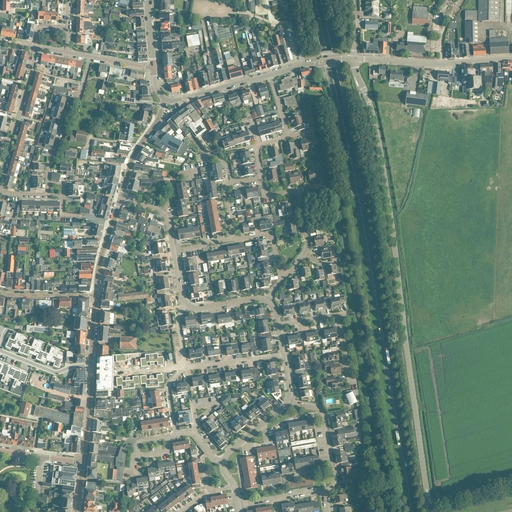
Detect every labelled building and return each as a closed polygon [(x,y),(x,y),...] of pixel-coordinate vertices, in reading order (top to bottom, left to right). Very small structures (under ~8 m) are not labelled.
[(170,12),(169,0),(159,0),(160,12),(170,12)] [(378,1),(376,1),(365,0),(365,8),(365,9),(366,10),(367,10),(367,17),(378,17),(378,10),(377,10),(378,7),(378,1)] [(498,0),(478,0),(478,22),(498,22),(498,0)] [(84,7),(84,2),(78,1),(77,9),(84,9),(89,9),(94,9),(93,9),(93,6),(90,6),(90,5),(87,5),(87,7),(84,7)] [(429,9),(418,8),(413,7),(412,24),(427,26),(429,9)] [(465,11),(465,21),(477,22),(477,11),(465,11)] [(173,17),(173,16),(170,17),(169,13),(160,13),(160,14),(159,14),(159,20),(164,19),(164,22),(169,22),(169,23),(172,23),(173,22),(173,20),(174,19),(173,17)] [(141,28),(145,28),(144,19),(133,20),(126,19),(123,18),(123,21),(126,21),(126,23),(131,24),(135,23),(135,24),(134,24),(134,31),(136,31),(141,31),(141,28)] [(87,27),(97,27),(92,26),(92,24),(92,23),(83,23),(84,19),(77,19),(77,26),(83,27),(87,27)] [(194,21),(188,21),(188,26),(192,26),(192,30),(201,29),(200,23),(194,24),(194,21)] [(1,36),(8,37),(11,23),(11,22),(10,22),(9,28),(5,27),(5,28),(2,27),(1,36)] [(223,26),(217,28),(216,22),(220,42),(232,39),(229,27),(223,29),(223,26)] [(365,30),(377,30),(378,22),(365,22),(365,30)] [(465,23),(465,34),(465,39),(469,39),(469,44),(477,43),(477,22),(465,23)] [(11,23),(8,37),(15,39),(16,32),(13,32),(14,23),(11,23)] [(163,35),(169,35),(169,32),(170,32),(169,25),(171,25),(171,26),(174,26),(174,25),(176,25),(176,24),(169,23),(161,24),(161,28),(160,28),(161,33),(163,32),(163,35)] [(28,29),(27,35),(25,35),(25,33),(24,31),(20,31),(18,31),(18,34),(17,39),(32,42),(34,30),(33,30),(34,25),(29,24),(28,29)] [(413,33),(408,33),(407,41),(402,40),(402,44),(397,44),(396,51),(406,51),(406,52),(425,54),(425,49),(426,37),(413,36),(413,33)] [(169,35),(163,35),(161,35),(162,43),(171,42),(171,37),(175,36),(175,38),(182,37),(181,34),(169,35)] [(186,37),(188,48),(193,47),(200,46),(198,35),(191,36),(186,37)] [(93,39),(93,37),(93,36),(85,36),(85,37),(77,37),(77,44),(85,44),(85,40),(89,40),(89,38),(93,39)] [(287,38),(280,40),(282,48),(281,48),(282,55),(283,55),(284,58),(285,64),(294,61),(287,38)] [(378,43),(378,44),(380,45),(380,49),(380,55),(385,55),(386,55),(386,44),(387,44),(387,39),(383,38),(383,39),(378,39),(378,40),(378,43)] [(495,39),(489,39),(490,50),(490,55),(508,54),(508,49),(508,38),(503,38),(502,39),(495,39)] [(184,52),(183,42),(162,44),(163,54),(168,54),(168,51),(172,51),(172,50),(178,49),(179,53),(184,52)] [(258,67),(260,71),(267,69),(266,65),(264,60),(262,60),(261,57),(259,57),(258,53),(260,53),(261,52),(258,42),(254,43),(255,46),(259,61),(259,63),(259,67),(258,67)] [(458,43),(458,49),(458,50),(461,49),(461,51),(463,51),(463,53),(463,58),(469,57),(469,52),(468,44),(466,44),(466,42),(458,43)] [(369,43),(364,44),(364,54),(379,55),(379,49),(380,49),(380,45),(378,44),(369,44),(369,43)] [(486,55),(485,45),(477,46),(473,47),(473,56),(486,55)] [(459,55),(458,50),(458,49),(454,50),(454,46),(447,46),(448,59),(454,59),(454,56),(459,55),(459,58),(459,55)] [(275,56),(278,66),(283,64),(280,56),(279,56),(277,48),(273,49),(275,56)] [(0,55),(0,65),(2,66),(3,62),(2,61),(4,56),(7,57),(8,50),(1,49),(0,55)] [(254,64),(253,64),(255,73),(259,72),(258,67),(256,63),(257,63),(256,58),(255,52),(255,49),(251,50),(254,64)] [(227,81),(226,77),(224,70),(222,70),(221,69),(220,70),(219,66),(222,65),(219,51),(213,52),(219,78),(220,83),(227,81)] [(18,58),(21,59),(27,61),(29,54),(23,52),(20,52),(18,58)] [(243,76),(241,72),(240,68),(234,69),(230,54),(225,56),(228,69),(229,75),(230,80),(243,76)] [(278,66),(275,56),(274,56),(273,55),(272,54),(271,55),(270,55),(269,57),(269,58),(268,58),(266,59),(268,64),(269,69),(278,66)] [(17,61),(16,64),(19,65),(25,67),(27,61),(21,59),(18,58),(17,61)] [(255,73),(253,64),(252,60),(248,62),(249,67),(243,69),(245,76),(255,73)] [(76,61),(74,75),(73,79),(76,80),(78,68),(82,69),(83,63),(76,61)] [(502,64),(502,69),(504,69),(504,71),(505,72),(506,73),(507,73),(508,72),(509,71),(511,71),(511,61),(507,61),(507,64),(502,64)] [(16,64),(14,71),(24,74),(25,67),(19,65),(16,64)] [(503,77),(503,70),(500,70),(500,64),(495,64),(495,73),(496,73),(496,79),(498,79),(497,87),(502,87),(503,78),(503,77)] [(213,81),(214,85),(220,83),(219,79),(218,73),(215,74),(213,65),(209,66),(211,75),(213,81)] [(492,65),(480,65),(480,66),(480,70),(480,72),(485,72),(485,76),(484,76),(485,85),(492,85),(493,74),(493,71),(493,70),(492,65)] [(107,67),(100,66),(98,77),(101,78),(101,77),(104,77),(105,73),(106,74),(107,67)] [(210,86),(214,85),(213,81),(211,75),(209,66),(206,67),(209,81),(210,86)] [(381,80),(387,81),(387,75),(385,75),(385,68),(379,68),(378,74),(382,75),(382,77),(381,77),(381,80)] [(8,69),(7,71),(10,72),(11,73),(11,74),(17,75),(15,79),(17,79),(22,80),(24,74),(14,71),(11,70),(8,69)] [(312,72),(311,69),(309,69),(308,69),(300,71),(302,78),(310,75),(309,73),(312,72)] [(145,73),(127,70),(126,77),(127,77),(127,78),(134,79),(144,80),(145,73)] [(202,88),(209,87),(205,71),(199,73),(202,88)] [(409,85),(410,77),(405,77),(405,78),(403,78),(403,72),(391,71),(390,82),(402,83),(403,83),(404,83),(404,84),(409,85)] [(444,82),(444,80),(448,81),(448,82),(452,82),(452,80),(452,75),(449,75),(449,73),(438,72),(437,77),(437,80),(440,80),(439,82),(444,82)] [(37,73),(35,80),(46,83),(48,79),(42,78),(43,75),(37,73)] [(172,73),(164,74),(165,80),(166,80),(167,84),(172,83),(172,80),(170,80),(170,79),(172,79),(175,79),(174,73),(172,73)] [(191,82),(194,92),(199,90),(197,79),(194,80),(193,75),(190,76),(189,73),(191,80),(191,82)] [(298,91),(298,89),(297,84),(294,85),(291,77),(284,79),(284,80),(281,81),(282,84),(281,84),(282,85),(279,85),(281,91),(287,89),(287,90),(290,89),(294,88),(295,92),(298,91)] [(481,89),(481,82),(480,77),(467,78),(468,83),(468,90),(481,89)] [(53,85),(46,83),(35,80),(33,86),(39,88),(40,85),(48,87),(52,88),(53,85)] [(104,91),(107,82),(102,80),(99,90),(104,91)] [(193,92),(194,92),(191,82),(185,84),(187,93),(188,93),(190,93),(190,92),(191,92),(193,92)] [(426,93),(439,95),(441,85),(441,84),(428,82),(427,86),(427,89),(426,93)] [(1,85),(0,87),(0,88),(3,89),(12,92),(18,94),(20,87),(15,86),(13,85),(13,89),(1,85)] [(181,89),(180,85),(170,87),(172,93),(179,91),(178,89),(181,89)] [(38,91),(39,88),(33,86),(31,93),(44,96),(45,93),(38,91)] [(258,88),(259,93),(261,98),(265,97),(266,99),(269,98),(265,86),(258,88)] [(252,102),(250,95),(249,91),(242,93),(243,98),(242,99),(243,102),(248,100),(249,103),(252,102)] [(298,95),(298,94),(298,91),(295,92),(291,93),(291,96),(283,99),(286,106),(287,106),(288,109),(287,109),(288,109),(291,108),(291,109),(292,108),(297,106),(296,103),(295,100),(296,100),(294,96),(298,95)] [(16,100),(18,94),(12,92),(10,99),(16,100)] [(428,95),(417,93),(407,92),(405,104),(426,107),(428,95)] [(45,97),(44,96),(31,93),(29,100),(35,101),(37,98),(39,99),(44,100),(45,97)] [(239,97),(238,97),(237,97),(236,93),(233,94),(233,95),(228,97),(229,99),(226,100),(227,105),(230,104),(231,105),(232,106),(236,104),(236,105),(241,103),(239,97)] [(55,102),(57,102),(65,105),(66,99),(65,99),(66,96),(60,94),(59,97),(58,97),(56,97),(55,102)] [(213,97),(214,105),(225,102),(222,94),(213,96),(213,97)] [(214,105),(213,97),(213,96),(201,100),(206,110),(209,109),(208,108),(214,106),(214,105)] [(16,100),(10,99),(9,102),(0,99),(0,102),(6,105),(14,107),(16,100)] [(35,105),(35,101),(29,100),(27,106),(34,108),(36,109),(39,109),(45,111),(46,108),(35,105)] [(212,124),(206,110),(201,100),(195,103),(192,104),(191,104),(197,112),(200,110),(204,116),(202,118),(205,122),(203,123),(212,138),(217,134),(216,133),(213,126),(212,124)] [(136,107),(136,104),(131,103),(130,106),(128,105),(127,109),(135,111),(143,112),(152,112),(152,110),(152,109),(152,108),(152,106),(146,106),(143,106),(143,108),(136,107)] [(177,114),(184,123),(188,128),(189,126),(197,136),(201,133),(206,130),(204,127),(203,124),(202,122),(203,121),(190,104),(177,114)] [(14,107),(6,105),(5,108),(7,109),(6,112),(7,112),(12,114),(14,107)] [(34,108),(27,106),(26,113),(30,114),(32,114),(33,111),(35,112),(38,113),(39,109),(36,109),(34,108)] [(264,116),(264,113),(261,106),(255,108),(258,117),(264,116)] [(264,116),(277,112),(275,107),(273,107),(274,110),(264,113),(264,116)] [(147,115),(148,115),(148,114),(141,112),(139,122),(146,123),(147,117),(147,115)] [(291,119),(290,119),(292,124),(293,124),(294,128),(297,127),(299,131),(305,129),(304,125),(302,125),(300,121),(299,116),(301,116),(299,112),(297,113),(292,114),(293,118),(291,118),(291,119)] [(60,120),(62,115),(54,113),(52,121),(58,123),(59,120),(60,120)] [(182,125),(184,123),(177,114),(171,119),(180,129),(181,129),(187,137),(186,138),(188,139),(187,140),(189,143),(193,140),(188,135),(190,133),(184,126),(184,127),(182,125)] [(279,123),(276,123),(274,118),(277,117),(276,114),(272,116),(271,116),(272,118),(272,119),(272,118),(274,124),(276,133),(281,131),(279,123)] [(176,132),(180,129),(171,119),(167,122),(168,123),(167,123),(176,132)] [(21,129),(27,131),(29,125),(32,125),(33,122),(27,120),(26,123),(23,122),(21,129)] [(47,129),(49,129),(57,132),(59,126),(58,126),(58,123),(52,121),(50,120),(47,129)] [(159,131),(167,135),(172,130),(166,123),(162,127),(159,131)] [(120,136),(132,138),(134,126),(126,124),(125,133),(120,132),(120,135),(120,136)] [(265,124),(263,125),(263,127),(266,136),(271,134),(268,126),(265,126),(265,124)] [(25,138),(27,131),(21,129),(19,136),(25,138)] [(167,135),(159,131),(156,134),(155,135),(151,140),(155,143),(154,145),(158,148),(157,150),(164,152),(168,147),(170,148),(168,153),(187,157),(191,148),(187,146),(188,146),(184,143),(183,144),(182,143),(183,143),(171,137),(167,135)] [(78,132),(77,134),(72,133),(71,138),(70,141),(86,144),(88,134),(78,132)] [(120,136),(120,135),(118,135),(117,140),(119,141),(132,143),(132,138),(120,136)] [(23,144),(25,138),(19,136),(17,142),(23,144)] [(230,148),(227,140),(227,137),(220,139),(222,144),(223,143),(224,150),(230,148)] [(314,149),(313,143),(312,138),(308,139),(309,140),(301,141),(303,150),(310,149),(310,150),(314,149)] [(53,147),(54,142),(46,140),(45,145),(44,148),(51,150),(51,147),(53,147)] [(22,151),(23,144),(17,142),(15,149),(22,151)] [(285,145),(286,150),(287,155),(293,154),(293,159),(300,158),(299,155),(298,151),(295,151),(293,143),(285,145)] [(130,152),(130,151),(133,147),(127,146),(113,144),(113,147),(117,147),(120,147),(120,150),(130,152)] [(103,147),(102,152),(113,153),(113,154),(114,154),(122,155),(127,156),(128,156),(130,152),(120,150),(118,150),(118,152),(114,152),(114,151),(110,150),(110,148),(103,147)] [(164,152),(157,150),(157,151),(156,154),(150,150),(149,151),(145,148),(141,154),(146,157),(151,159),(153,159),(154,157),(157,158),(158,157),(165,159),(167,153),(168,153),(164,152)] [(275,159),(276,162),(283,161),(282,154),(278,155),(277,148),(271,149),(271,150),(270,150),(271,152),(272,152),(273,159),(275,159)] [(21,154),(22,151),(15,149),(13,155),(25,159),(26,156),(21,154)] [(238,160),(241,160),(250,158),(249,153),(247,153),(246,150),(239,151),(240,156),(237,156),(238,160)] [(92,151),(91,157),(102,158),(101,162),(118,164),(121,164),(124,164),(126,159),(121,158),(113,157),(114,154),(113,154),(113,153),(102,152),(92,151)] [(158,161),(153,159),(151,159),(146,157),(141,154),(137,160),(141,163),(145,165),(148,160),(151,162),(158,163),(158,161)] [(27,160),(27,159),(25,159),(13,155),(11,162),(18,164),(19,161),(24,162),(24,161),(25,161),(26,161),(27,160)] [(240,169),(249,167),(248,164),(251,164),(250,158),(241,160),(242,165),(241,165),(242,168),(240,168),(240,169)] [(16,170),(18,164),(11,162),(9,169),(16,170)] [(38,165),(38,162),(32,162),(32,165),(35,165),(34,171),(44,171),(44,166),(38,165)] [(74,176),(74,170),(71,170),(72,166),(68,165),(67,164),(66,164),(65,165),(61,165),(60,171),(67,172),(67,175),(74,176)] [(110,178),(119,178),(120,174),(119,174),(120,169),(120,168),(115,168),(112,167),(112,166),(105,165),(104,169),(106,170),(105,176),(110,177),(110,178)] [(249,167),(240,169),(241,177),(253,175),(252,169),(249,170),(249,167)] [(268,171),(269,181),(277,180),(275,170),(277,170),(277,167),(269,168),(269,171),(268,171)] [(322,175),(321,170),(320,167),(315,168),(315,171),(308,173),(309,175),(310,180),(319,179),(318,176),(322,175)] [(21,172),(19,171),(16,170),(9,169),(8,175),(14,177),(15,174),(18,175),(18,174),(20,175),(21,172)] [(303,182),(302,177),(301,172),(289,174),(291,184),(295,184),(295,183),(303,182)] [(33,184),(43,184),(43,179),(37,178),(37,175),(31,175),(31,178),(34,178),(33,184)] [(105,176),(100,176),(100,180),(104,180),(104,184),(107,184),(107,185),(117,186),(119,178),(110,178),(110,177),(105,176)] [(15,179),(7,177),(4,187),(11,189),(15,190),(16,185),(15,184),(17,179),(15,179)] [(130,180),(127,190),(137,193),(140,182),(130,180)] [(69,186),(69,191),(78,191),(78,192),(83,192),(84,192),(84,187),(85,187),(85,183),(80,183),(75,183),(75,186),(69,186)] [(42,190),(43,184),(33,184),(33,189),(30,189),(30,192),(36,193),(36,189),(42,190)] [(107,185),(107,184),(104,184),(103,184),(103,187),(103,188),(108,188),(106,192),(106,195),(114,196),(116,190),(117,186),(107,185)] [(253,198),(253,202),(259,201),(258,198),(261,198),(260,191),(257,191),(257,188),(251,189),(253,198)] [(248,199),(253,198),(251,189),(246,190),(246,193),(243,194),(245,201),(248,200),(248,199)] [(78,192),(78,191),(69,191),(68,197),(75,197),(74,200),(79,200),(80,200),(81,197),(81,195),(82,195),(83,194),(83,193),(83,192),(78,192)] [(245,201),(243,194),(240,194),(240,191),(234,192),(236,201),(237,204),(240,204),(239,202),(245,201)] [(97,204),(111,207),(113,199),(104,197),(103,199),(98,198),(99,195),(96,195),(93,195),(87,194),(86,200),(97,201),(97,204)] [(288,205),(288,201),(279,203),(279,208),(280,210),(282,209),(283,215),(287,214),(287,216),(288,215),(293,214),(292,210),(291,210),(290,204),(288,205)] [(0,203),(0,209),(7,211),(8,205),(0,203)] [(110,213),(111,207),(97,204),(96,205),(96,207),(99,208),(100,206),(101,206),(100,211),(110,213)] [(108,221),(110,213),(100,211),(99,215),(100,216),(99,218),(108,221)] [(132,214),(121,211),(119,219),(127,221),(129,217),(131,218),(132,214)] [(266,230),(265,221),(264,217),(261,217),(260,215),(255,215),(255,218),(256,225),(259,224),(261,231),(266,230)] [(264,217),(265,221),(266,230),(272,229),(270,222),(273,222),(273,223),(274,223),(272,215),(267,216),(264,216),(264,217)] [(144,219),(144,218),(140,216),(138,223),(142,224),(140,231),(141,231),(140,235),(143,235),(145,228),(147,223),(148,220),(144,219)] [(253,225),(256,225),(255,218),(250,219),(251,223),(248,224),(249,233),(255,232),(253,225)] [(249,233),(248,224),(245,225),(244,220),(239,221),(240,229),(240,228),(243,227),(244,234),(249,233)] [(39,227),(39,221),(36,221),(35,223),(21,221),(20,227),(35,228),(35,226),(36,227),(36,231),(38,231),(38,227),(39,227)] [(158,224),(158,223),(151,221),(150,224),(147,223),(145,228),(143,235),(146,236),(148,232),(152,233),(155,234),(155,233),(158,234),(159,229),(160,229),(160,228),(161,225),(158,224)] [(125,226),(125,225),(118,222),(116,228),(132,232),(133,229),(125,226)] [(294,224),(289,224),(286,225),(288,235),(296,233),(294,224)] [(184,240),(183,230),(177,231),(177,228),(174,229),(175,235),(178,235),(179,241),(184,240)] [(101,239),(103,231),(91,229),(90,229),(89,230),(89,232),(90,232),(90,235),(92,236),(96,238),(101,239)] [(124,232),(116,230),(114,236),(123,239),(124,236),(130,237),(131,233),(124,231),(124,232)] [(323,235),(318,236),(313,237),(315,243),(316,247),(324,245),(323,241),(324,241),(323,235)] [(124,249),(125,249),(128,250),(129,245),(121,243),(122,240),(114,237),(111,245),(124,249)] [(154,250),(162,249),(161,243),(158,244),(157,240),(153,241),(149,242),(150,251),(154,250)] [(65,250),(82,249),(82,246),(99,246),(100,242),(101,242),(101,241),(82,241),(77,241),(76,241),(70,241),(65,242),(65,246),(65,250)] [(256,247),(257,253),(266,251),(265,249),(267,248),(266,242),(260,243),(255,244),(256,247)] [(124,249),(111,245),(110,249),(110,250),(115,252),(117,253),(117,252),(123,254),(123,253),(127,254),(128,252),(125,249),(124,249)] [(330,247),(326,248),(321,249),(322,255),(323,259),(331,258),(331,254),(330,247)] [(82,249),(65,250),(64,250),(65,258),(70,257),(70,253),(77,253),(77,255),(92,254),(97,254),(99,249),(82,249)] [(153,259),(161,258),(160,255),(163,254),(162,249),(154,250),(155,255),(152,256),(153,257),(147,258),(147,260),(153,259)] [(258,261),(269,260),(268,253),(266,253),(266,251),(257,253),(258,261)] [(121,261),(121,258),(114,256),(113,260),(106,258),(104,268),(109,269),(112,270),(115,261),(120,262),(121,261)] [(194,266),(197,266),(198,265),(197,260),(195,260),(195,257),(187,259),(188,261),(184,262),(185,267),(194,266)] [(157,268),(165,266),(164,261),(161,261),(161,258),(153,259),(154,263),(155,268),(157,268)] [(260,270),(269,269),(268,267),(270,266),(269,260),(258,261),(258,262),(260,261),(261,264),(259,264),(260,270)] [(79,272),(93,272),(95,264),(89,264),(81,264),(81,270),(79,270),(78,269),(74,270),(74,272),(76,272),(79,272)] [(340,264),(336,265),(330,266),(326,267),(327,275),(331,275),(341,273),(340,264)] [(166,272),(165,266),(157,268),(155,268),(153,268),(154,274),(155,273),(156,277),(164,276),(163,272),(166,272)] [(189,275),(197,274),(199,273),(199,270),(198,271),(197,266),(194,266),(185,267),(186,273),(189,272),(190,275),(189,275)] [(311,277),(310,272),(309,267),(303,269),(299,270),(301,278),(304,277),(305,278),(311,277)] [(259,280),(269,278),(268,275),(272,274),(271,271),(269,271),(269,269),(260,270),(261,276),(259,277),(259,280)] [(110,271),(106,270),(104,275),(109,276),(118,278),(118,276),(112,274),(113,272),(110,271)] [(325,280),(324,275),(323,270),(317,271),(317,272),(313,272),(315,281),(319,280),(319,281),(325,280)] [(34,291),(35,278),(35,273),(32,272),(32,278),(29,278),(28,285),(25,285),(24,285),(24,291),(34,291)] [(15,290),(24,291),(24,285),(25,285),(25,284),(24,282),(24,281),(22,281),(23,274),(16,273),(16,282),(15,285),(15,290)] [(104,282),(112,283),(122,285),(124,286),(125,283),(113,280),(114,278),(104,276),(104,280),(104,281),(104,282)] [(160,285),(169,284),(168,278),(164,279),(164,276),(156,277),(157,281),(156,281),(157,283),(159,282),(160,285)] [(251,283),(251,278),(250,276),(248,276),(244,277),(245,279),(241,280),(243,291),(247,290),(248,290),(249,290),(248,283),(251,283)] [(236,292),(236,287),(235,286),(238,285),(237,278),(234,279),(234,281),(228,282),(229,288),(230,293),(234,292),(234,293),(235,292),(236,292)] [(269,278),(259,280),(258,280),(259,283),(256,284),(257,289),(260,288),(260,289),(269,287),(268,285),(270,284),(269,278)] [(299,289),(299,284),(298,279),(291,280),(291,281),(288,282),(289,290),(293,289),(293,290),(299,289)] [(224,280),(221,281),(218,281),(219,284),(215,285),(216,290),(217,295),(221,294),(221,295),(222,295),(222,294),(223,294),(222,288),(225,287),(224,280)] [(43,282),(43,287),(43,292),(48,292),(48,288),(52,288),(52,282),(43,282)] [(112,286),(112,283),(104,282),(104,284),(103,284),(103,288),(111,289),(111,290),(117,291),(118,287),(115,287),(115,286),(112,286)] [(157,295),(165,294),(164,290),(170,289),(169,284),(160,285),(161,291),(157,291),(157,295)] [(190,295),(202,293),(198,293),(197,288),(200,288),(199,285),(192,286),(192,289),(189,289),(190,295)] [(111,291),(111,290),(111,289),(103,288),(101,301),(106,302),(110,302),(115,302),(116,299),(117,299),(117,302),(148,299),(147,292),(124,294),(124,293),(118,293),(118,294),(114,295),(114,292),(111,291)] [(203,302),(202,293),(190,295),(191,300),(195,299),(196,303),(198,303),(203,302)] [(159,304),(170,302),(169,296),(166,297),(165,294),(157,295),(155,295),(155,299),(160,298),(161,303),(159,304)] [(346,302),(344,295),(342,295),(339,296),(339,295),(334,296),(335,298),(336,308),(342,307),(341,303),(346,302)] [(289,316),(287,306),(286,296),(279,297),(280,300),(284,299),(284,302),(283,302),(284,307),(282,307),(284,317),(289,316)] [(336,308),(335,298),(330,299),(330,297),(327,298),(328,304),(330,304),(331,309),(336,308)] [(325,304),(328,304),(327,298),(324,298),(324,300),(319,301),(321,311),(326,310),(325,304)] [(16,300),(8,299),(6,312),(9,312),(9,309),(14,309),(16,300)] [(53,301),(51,301),(51,308),(53,308),(53,309),(59,309),(59,307),(69,307),(71,307),(71,304),(71,299),(59,299),(59,300),(53,300),(53,301)] [(75,308),(88,308),(89,299),(74,299),(74,305),(75,305),(75,308)] [(30,300),(22,300),(22,310),(25,310),(25,314),(33,314),(33,306),(33,301),(30,301),(30,300)] [(309,307),(312,307),(311,300),(308,301),(308,303),(303,303),(303,302),(305,313),(310,312),(309,307)] [(321,311),(319,301),(314,302),(314,300),(311,300),(312,307),(315,306),(315,311),(321,311)] [(305,313),(303,302),(302,301),(301,301),(300,301),(299,301),(299,302),(298,302),(298,303),(295,303),(296,309),(299,309),(300,314),(305,313)] [(110,302),(101,302),(101,309),(110,310),(110,309),(113,309),(113,306),(110,306),(110,302)] [(157,313),(165,312),(164,308),(171,307),(170,302),(159,304),(159,309),(157,309),(157,313)] [(293,310),(296,309),(295,303),(292,304),(292,305),(287,306),(289,316),(294,315),(293,310)] [(87,318),(88,308),(75,308),(75,309),(77,309),(77,313),(73,313),(73,317),(87,318)] [(258,319),(268,318),(267,312),(264,313),(263,309),(259,309),(259,308),(258,308),(257,308),(256,308),(255,309),(255,310),(256,320),(258,319)] [(157,322),(170,320),(169,314),(165,315),(165,312),(157,313),(158,317),(157,317),(157,322)] [(236,317),(233,317),(234,323),(237,323),(237,322),(243,321),(243,324),(246,323),(245,320),(245,315),(242,315),(242,312),(235,314),(236,317)] [(110,313),(100,313),(99,324),(109,325),(109,324),(113,325),(114,314),(110,314),(110,313)] [(215,324),(215,320),(214,318),(211,319),(211,315),(206,316),(207,324),(212,323),(212,324),(215,324)] [(234,323),(233,317),(230,318),(229,315),(223,316),(225,324),(226,328),(234,326),(234,323)] [(202,325),(207,324),(206,316),(201,317),(201,320),(198,321),(200,328),(201,328),(201,326),(202,326),(202,325)] [(219,325),(225,324),(223,316),(217,317),(218,320),(215,320),(215,324),(216,327),(219,326),(219,325)] [(86,331),(87,318),(73,317),(77,317),(77,319),(75,319),(72,319),(72,325),(74,325),(74,330),(86,331)] [(187,328),(191,328),(190,317),(185,318),(185,322),(182,322),(183,328),(187,328)] [(200,328),(198,321),(196,321),(195,317),(190,317),(191,328),(192,328),(197,327),(197,329),(200,328)] [(259,328),(268,327),(267,323),(269,323),(268,318),(258,319),(259,328)] [(170,320),(157,322),(158,327),(160,327),(160,331),(163,330),(168,329),(167,326),(171,325),(170,320)] [(264,337),(271,336),(270,330),(268,331),(268,327),(259,328),(258,329),(258,332),(259,332),(258,333),(259,338),(261,337),(261,338),(264,337)] [(120,338),(120,332),(109,331),(109,329),(108,329),(108,328),(99,328),(98,343),(103,343),(107,343),(108,337),(120,338)] [(330,330),(331,339),(336,338),(337,341),(340,340),(339,334),(337,334),(336,331),(338,331),(337,328),(333,328),(333,330),(330,330)] [(322,342),(322,340),(320,330),(315,331),(315,333),(312,333),(313,342),(318,341),(318,342),(319,343),(321,343),(322,342)] [(331,339),(330,330),(326,331),(326,330),(320,330),(322,340),(326,340),(327,341),(327,342),(328,342),(330,342),(331,342),(331,341),(331,339)] [(75,338),(75,339),(85,339),(86,333),(69,332),(67,331),(66,338),(74,339),(74,337),(75,338)] [(6,343),(5,347),(6,347),(5,348),(11,350),(12,347),(12,346),(16,348),(21,335),(17,333),(14,340),(9,338),(7,343),(6,343)] [(313,342),(312,333),(308,334),(308,333),(302,334),(303,340),(304,345),(310,345),(309,342),(313,342)] [(300,340),(303,340),(302,334),(297,334),(297,336),(293,337),(295,345),(301,344),(300,340)] [(21,335),(16,348),(20,349),(19,350),(18,353),(23,355),(27,345),(22,344),(25,337),(21,335)] [(260,347),(271,345),(270,341),(272,341),(271,336),(264,337),(261,338),(261,340),(260,341),(260,343),(260,344),(260,347)] [(295,345),(293,337),(290,337),(290,336),(286,336),(286,340),(288,340),(289,346),(295,345)] [(120,338),(120,349),(136,350),(136,339),(120,338)] [(27,345),(23,355),(28,357),(29,354),(30,353),(33,355),(39,342),(38,341),(34,340),(32,347),(27,345)] [(39,342),(33,355),(37,356),(37,357),(36,360),(41,362),(44,352),(40,351),(43,342),(39,341),(38,341),(39,342)] [(214,356),(213,348),(213,345),(207,345),(206,342),(203,343),(203,344),(204,348),(205,354),(208,354),(208,357),(214,356)] [(242,351),(241,346),(241,344),(237,345),(237,344),(237,343),(231,344),(232,347),(233,355),(239,354),(239,351),(242,351)] [(248,350),(251,350),(250,343),(247,344),(247,345),(241,346),(242,351),(242,354),(248,353),(248,350)] [(205,354),(204,348),(203,344),(200,344),(201,349),(195,350),(196,359),(202,358),(202,355),(205,354)] [(223,352),(222,345),(219,346),(219,344),(213,345),(213,348),(214,356),(221,355),(220,352),(223,352)] [(85,346),(76,345),(76,350),(74,350),(75,354),(73,354),(73,356),(76,356),(80,357),(80,355),(85,355),(85,346)] [(233,355),(232,347),(226,348),(225,345),(222,345),(223,352),(226,351),(227,356),(233,355)] [(44,352),(41,362),(46,364),(47,361),(47,360),(51,361),(56,349),(52,347),(49,354),(44,352)] [(97,357),(108,356),(108,347),(103,347),(98,347),(97,357)] [(56,349),(51,361),(55,363),(54,364),(53,367),(58,369),(59,368),(61,365),(60,364),(62,359),(57,358),(60,350),(56,348),(56,349)] [(325,351),(322,351),(323,355),(324,361),(328,360),(328,362),(334,361),(339,360),(338,352),(331,353),(330,350),(325,351)] [(141,359),(140,359),(141,367),(147,367),(147,363),(150,363),(150,366),(152,366),(151,354),(145,355),(145,358),(141,359)] [(158,354),(151,354),(152,366),(154,365),(154,362),(157,362),(157,366),(164,365),(163,357),(158,358),(158,354)] [(295,365),(303,363),(303,360),(305,360),(304,354),(298,355),(292,356),(293,362),(295,361),(295,365)] [(97,358),(96,392),(113,391),(114,357),(97,358)] [(267,370),(275,369),(274,365),(276,365),(275,361),(272,362),(272,363),(266,364),(267,370)] [(294,369),(295,374),(305,373),(307,372),(306,369),(309,369),(308,364),(307,363),(303,363),(295,365),(296,369),(294,369)] [(334,363),(329,364),(325,365),(325,370),(331,369),(332,375),(341,374),(340,366),(334,367),(334,363)] [(4,365),(1,374),(3,376),(1,382),(4,383),(5,381),(10,368),(9,367),(8,366),(6,365),(4,365)] [(10,368),(5,381),(8,382),(10,378),(12,379),(16,369),(13,368),(12,368),(11,368),(10,368)] [(256,381),(255,375),(254,368),(250,369),(249,370),(249,371),(246,371),(248,379),(253,379),(253,381),(256,381)] [(16,369),(12,379),(15,380),(12,387),(15,388),(16,386),(22,372),(20,372),(20,371),(16,369)] [(86,381),(87,381),(87,369),(76,370),(74,380),(69,380),(73,381),(75,381),(79,381),(86,381)] [(268,379),(278,378),(277,372),(276,373),(275,369),(267,370),(264,371),(265,376),(268,376),(268,379)] [(248,379),(246,371),(243,371),(242,370),(238,371),(239,377),(240,383),(243,383),(242,380),(248,379)] [(236,377),(239,377),(238,371),(234,371),(234,372),(233,373),(230,373),(231,382),(236,381),(236,377)] [(22,372),(16,386),(20,387),(21,383),(24,384),(28,374),(24,373),(23,372),(23,373),(22,372)] [(220,386),(223,386),(221,373),(217,374),(217,375),(213,376),(215,384),(220,383),(220,386)] [(231,382),(230,373),(227,374),(226,373),(221,373),(223,386),(226,385),(226,383),(231,382)] [(298,383),(307,382),(305,373),(295,374),(296,380),(298,380),(298,383)] [(154,376),(152,376),(152,387),(159,387),(159,383),(163,383),(164,383),(163,375),(157,375),(157,379),(154,379),(154,376)] [(215,384),(213,376),(211,376),(209,375),(205,376),(207,388),(207,389),(211,389),(211,385),(215,384)] [(130,378),(128,378),(129,389),(135,389),(135,385),(139,385),(140,385),(139,376),(133,377),(133,381),(130,381),(130,378)] [(147,376),(140,376),(141,385),(146,384),(146,388),(152,387),(152,376),(150,376),(150,379),(147,380),(147,376)] [(204,388),(207,388),(205,376),(201,376),(200,378),(197,378),(198,387),(201,386),(201,387),(204,388)] [(198,387),(197,378),(194,379),(194,378),(193,378),(193,377),(189,378),(190,388),(198,387)] [(332,384),(332,389),(334,388),(335,389),(337,389),(337,388),(343,387),(342,380),(334,381),(334,377),(329,378),(326,379),(327,385),(332,384)] [(123,378),(116,378),(117,387),(117,386),(122,386),(122,389),(122,390),(129,389),(128,378),(126,378),(126,381),(123,381),(123,378)] [(191,391),(190,388),(189,378),(185,379),(184,380),(184,384),(181,384),(183,392),(191,391)] [(270,388),(278,387),(278,383),(279,383),(278,378),(268,379),(270,388)] [(55,383),(54,383),(52,382),(51,382),(50,383),(49,389),(53,390),(53,391),(69,395),(69,394),(73,395),(74,394),(79,394),(78,396),(81,396),(86,397),(87,385),(79,385),(79,387),(74,387),(74,388),(66,386),(66,387),(55,384),(55,383)] [(298,392),(308,391),(307,382),(298,383),(299,387),(298,387),(298,392)] [(183,392),(181,384),(178,385),(178,384),(177,383),(176,383),(176,388),(171,389),(172,395),(177,395),(178,394),(178,396),(183,395),(183,392)] [(13,393),(21,396),(22,392),(18,391),(20,387),(16,386),(15,388),(15,389),(13,393)] [(281,395),(281,393),(280,390),(279,391),(278,387),(270,388),(271,395),(272,394),(276,400),(281,396),(281,395)] [(308,391),(298,392),(299,395),(300,395),(301,398),(312,396),(311,390),(308,391)] [(359,401),(358,390),(345,392),(346,392),(347,395),(346,396),(347,399),(346,399),(347,402),(349,402),(350,405),(357,402),(356,400),(359,399),(359,401)] [(49,394),(47,398),(56,400),(64,402),(65,398),(57,396),(49,394)] [(227,396),(220,401),(225,406),(231,401),(227,396)] [(257,404),(261,409),(263,407),(265,409),(270,405),(265,398),(260,402),(256,398),(254,400),(257,403),(257,404)] [(40,404),(44,405),(43,406),(46,408),(49,402),(42,399),(40,404)] [(65,405),(77,407),(84,408),(85,401),(77,400),(76,404),(75,406),(72,405),(72,404),(66,402),(65,405)] [(20,414),(28,416),(31,404),(23,402),(20,414)] [(259,411),(261,409),(257,404),(254,406),(255,407),(251,410),(256,417),(261,413),(259,411)] [(77,407),(65,405),(64,405),(64,410),(69,411),(69,410),(73,411),(75,413),(74,416),(36,406),(34,416),(43,419),(54,422),(57,422),(62,424),(72,426),(82,429),(82,428),(82,426),(83,426),(84,409),(77,408),(77,407)] [(256,417),(251,410),(248,407),(244,411),(245,413),(243,415),(247,420),(249,418),(251,421),(256,417)] [(124,417),(124,416),(129,416),(129,412),(133,411),(133,409),(129,409),(115,410),(115,413),(116,418),(117,417),(124,417)] [(116,418),(115,413),(100,411),(100,410),(95,410),(94,417),(99,417),(103,418),(107,419),(114,419),(114,418),(116,418)] [(189,424),(193,423),(191,410),(182,411),(182,412),(183,415),(184,423),(187,423),(189,424)] [(183,415),(182,412),(178,412),(178,413),(178,415),(175,416),(176,426),(181,425),(181,424),(184,423),(183,415)] [(332,424),(342,423),(341,418),(346,417),(345,413),(335,415),(336,418),(331,419),(332,424)] [(238,416),(234,419),(236,422),(242,429),(247,425),(244,422),(247,420),(243,415),(240,417),(239,416),(238,416)] [(208,418),(200,424),(203,427),(204,427),(206,430),(213,424),(214,423),(212,420),(211,420),(210,421),(208,418)] [(102,422),(93,421),(92,432),(101,433),(101,431),(108,432),(108,428),(102,427),(102,422)] [(237,432),(242,429),(236,422),(232,426),(231,425),(228,427),(229,428),(233,432),(235,430),(237,432)] [(221,426),(217,429),(213,424),(206,430),(208,432),(207,433),(207,434),(210,437),(218,431),(222,427),(221,426)] [(82,431),(82,429),(72,426),(71,429),(71,432),(63,430),(62,434),(69,435),(81,438),(82,431)] [(222,433),(220,434),(218,431),(210,437),(213,440),(214,440),(216,442),(225,436),(223,433),(222,433)] [(277,445),(283,444),(281,432),(279,432),(279,433),(275,433),(277,445)] [(80,446),(81,438),(69,435),(62,434),(63,435),(62,439),(65,439),(65,443),(72,445),(80,446)] [(97,434),(97,435),(91,434),(90,442),(99,443),(100,440),(101,440),(102,440),(104,440),(105,440),(105,439),(106,437),(105,436),(105,435),(102,435),(102,434),(97,434)] [(225,436),(216,442),(218,445),(218,446),(217,447),(220,450),(228,444),(226,441),(227,440),(227,439),(225,436)] [(79,454),(80,446),(72,445),(65,443),(64,448),(65,448),(65,449),(66,449),(66,453),(79,454)] [(107,446),(103,446),(90,445),(89,454),(97,455),(97,449),(106,450),(107,446)] [(269,447),(270,457),(274,457),(275,459),(277,458),(275,446),(269,447)] [(271,459),(270,457),(269,447),(263,448),(264,458),(268,458),(268,460),(271,459)] [(116,469),(115,481),(123,482),(126,450),(121,448),(117,458),(116,458),(115,466),(116,466),(116,469)] [(265,460),(264,458),(263,448),(256,449),(258,459),(262,459),(262,461),(265,460)] [(96,462),(96,455),(94,455),(89,454),(89,455),(90,455),(88,468),(88,470),(88,471),(87,478),(87,479),(101,480),(102,474),(96,474),(98,462),(96,462)] [(239,459),(241,465),(242,465),(251,463),(253,463),(252,457),(239,459)] [(243,471),(253,469),(252,466),(255,465),(254,463),(253,463),(251,463),(242,465),(243,471)] [(345,469),(340,470),(341,474),(342,474),(343,479),(342,479),(342,480),(343,483),(344,482),(347,482),(348,482),(349,483),(350,484),(353,484),(354,482),(353,480),(352,471),(360,469),(359,464),(350,466),(350,468),(345,469)] [(51,467),(50,473),(53,473),(52,485),(63,486),(75,488),(75,486),(74,486),(75,482),(75,481),(75,480),(75,479),(75,477),(76,477),(75,477),(76,476),(76,475),(76,471),(77,471),(76,470),(72,469),(73,468),(54,466),(54,467),(51,467)] [(244,477),(254,475),(254,472),(256,471),(255,469),(253,469),(243,471),(244,477)] [(244,483),(254,482),(255,481),(255,478),(257,477),(256,475),(254,475),(244,477),(245,483),(244,483)] [(200,480),(192,481),(193,488),(195,488),(196,488),(201,488),(200,484),(200,481),(200,480)] [(254,482),(244,483),(245,490),(257,488),(257,485),(255,485),(254,482)] [(86,489),(85,499),(104,500),(104,497),(102,495),(96,495),(97,490),(97,484),(87,483),(86,488),(86,489)] [(184,489),(190,496),(194,492),(189,485),(184,489)] [(59,490),(58,490),(55,489),(54,492),(50,491),(49,496),(54,497),(59,498),(67,499),(72,500),(73,493),(62,491),(62,492),(59,492),(60,490),(59,490)] [(188,497),(190,496),(184,489),(180,492),(186,499),(188,497)] [(174,493),(175,494),(176,495),(182,502),(186,499),(180,492),(178,494),(176,492),(174,493)] [(182,502),(176,495),(175,494),(171,498),(176,505),(180,502),(181,503),(182,502)] [(338,496),(337,496),(335,497),(336,504),(344,502),(344,499),(347,498),(346,495),(338,496)] [(172,508),(176,505),(171,498),(167,501),(172,508)] [(73,501),(68,500),(64,499),(63,507),(58,506),(59,505),(53,504),(53,509),(58,510),(62,509),(63,509),(72,510),(73,501)] [(101,510),(102,507),(102,506),(94,506),(94,503),(99,503),(100,500),(85,499),(84,511),(97,511),(97,510),(101,510)] [(170,510),(172,508),(167,501),(162,505),(168,511),(169,511),(170,511),(170,510)]
